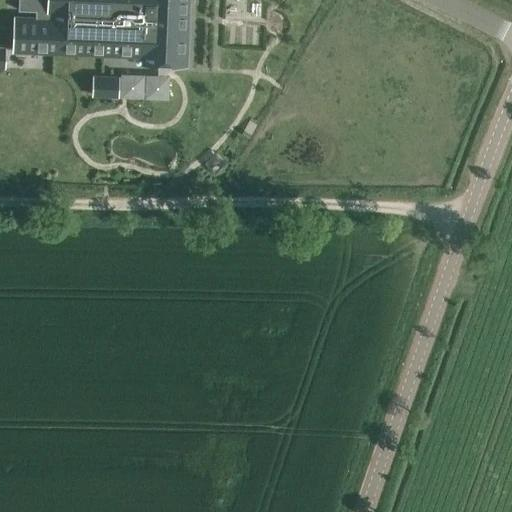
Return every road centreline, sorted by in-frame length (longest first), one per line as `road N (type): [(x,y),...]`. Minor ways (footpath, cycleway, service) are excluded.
road 1 (track): [(470,208),(0,199)]
road 2 (unclassified): [(364,511),(511,100)]
